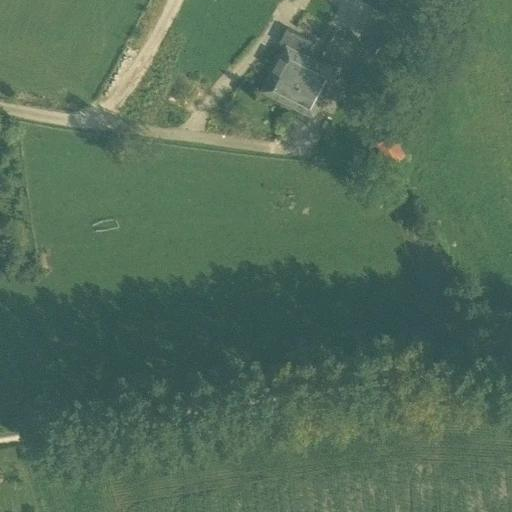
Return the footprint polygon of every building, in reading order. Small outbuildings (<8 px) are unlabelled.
[(365,45),(384,55),(396,32),(377,22),(365,45)] [(311,74),(318,60),(306,54),(313,42),(286,28),(279,42),(285,45),(272,70),(290,79),(289,80),(302,86),(308,73),(311,74)] [(381,60),(384,55),(365,45),(346,80),(365,90),(370,80),(377,84),(388,63),(381,60)] [(290,79),(272,70),(262,89),(313,116),(337,70),(318,60),(311,74),(308,73),(302,86),(289,80),(290,79)] [(406,175),(397,159),(405,155),(392,133),(374,144),(387,165),(389,164),(398,180),(406,175)]
